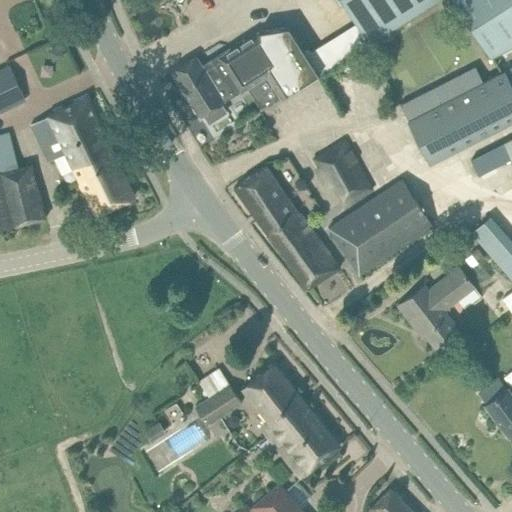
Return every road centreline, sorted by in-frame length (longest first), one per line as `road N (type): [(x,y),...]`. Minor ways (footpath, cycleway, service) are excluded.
road 1 (tertiary): [(460,511),(202,205)]
road 2 (tertiary): [(202,205),(89,0)]
road 3 (tertiary): [(0,266),(173,220)]
